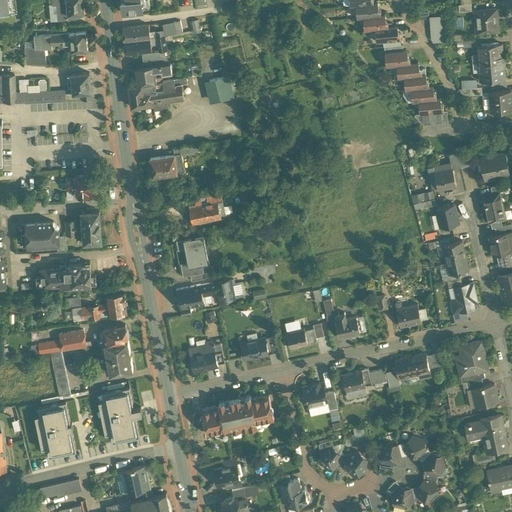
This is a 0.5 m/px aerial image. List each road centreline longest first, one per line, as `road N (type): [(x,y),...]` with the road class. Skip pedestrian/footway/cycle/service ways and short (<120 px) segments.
road 1 (residential): [(495,322),(284,369)]
road 2 (residential): [(284,369),(304,463),(324,485),(336,489),(408,470)]
road 3 (secondary): [(106,0),(132,200)]
road 4 (secondary): [(132,200),(169,393)]
road 5 (residential): [(400,0),(476,131),(511,124)]
road 6 (residential): [(179,443),(0,485)]
road 7 (residential): [(0,207),(132,200)]
road 8 (residential): [(495,322),(469,203)]
